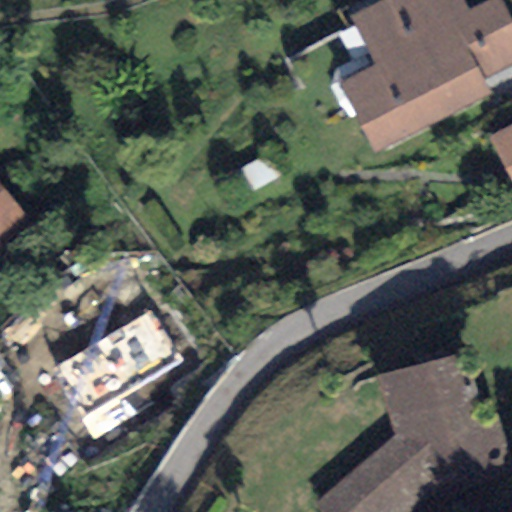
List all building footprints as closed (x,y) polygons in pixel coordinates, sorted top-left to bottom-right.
[(373,68),(339,86),(373,152),(490,92),(484,80),(511,65),(511,24),(499,0),(487,0),(467,11),(461,0),(385,0),(347,20),(373,68)] [(511,124),(485,137),(511,192),(511,124)] [(0,250),(31,226),(0,185),(0,250)] [(99,291),(16,341),(60,412),(76,402),(87,421),(154,380),(99,291)] [(452,357),(374,378),(394,437),(313,503),(320,511),(429,511),(509,446),(497,408),(469,415),(452,357)]
